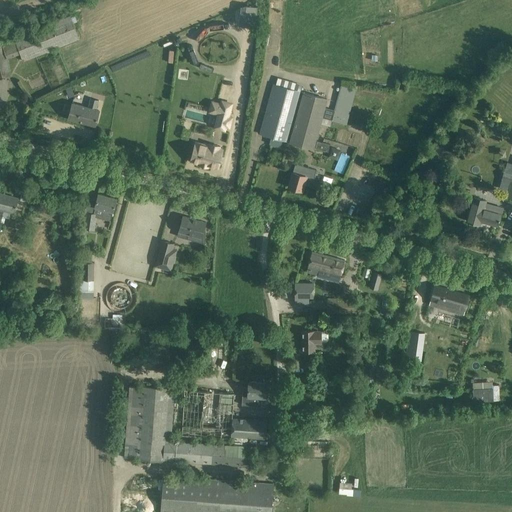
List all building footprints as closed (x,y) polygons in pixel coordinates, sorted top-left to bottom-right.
[(70,15),(15,37),(20,54),(23,61),(79,39),(70,15)] [(207,34),(216,27),(213,23),(204,30),(207,34)] [(380,48),(378,39),(363,41),(364,50),(380,48)] [(0,43),(0,78),(10,75),(2,43),(0,43)] [(149,48),(143,50),(147,60),(153,58),(149,48)] [(375,65),(376,56),(366,55),(365,65),(375,65)] [(111,91),(149,77),(143,58),(104,71),(111,91)] [(301,91),(273,84),(260,134),(287,141),(301,91)] [(435,86),(433,95),(443,97),(445,88),(435,86)] [(365,104),(368,90),(358,88),(355,102),(365,104)] [(303,92),(289,142),(294,143),(313,148),(316,139),(327,99),(307,93),(303,92)] [(72,103),(68,118),(95,125),(99,111),(96,110),(99,100),(90,98),(88,108),(72,103)] [(338,108),(350,112),(354,102),(341,98),(338,108)] [(226,120),(231,121),(231,118),(228,117),(231,106),(232,104),(222,101),(221,104),(212,102),(209,111),(210,112),(218,114),(218,115),(218,117),(226,120)] [(334,124),(343,127),(345,118),(336,115),(334,124)] [(330,144),(317,141),(315,149),(328,152),(330,144)] [(195,143),(190,161),(200,164),(200,165),(207,167),(208,166),(218,168),(223,150),(219,149),(219,146),(210,144),(209,146),(195,143)] [(447,149),(439,143),(426,158),(434,165),(447,149)] [(291,177),(289,187),(302,190),(305,181),(312,183),(316,170),(308,167),(295,164),(291,177)] [(14,213),(18,198),(0,193),(0,222),(0,223),(4,210),(14,213)] [(84,229),(94,231),(96,218),(96,217),(106,220),(110,221),(113,212),(114,208),(117,199),(98,194),(96,203),(95,207),(93,214),(86,213),(84,229)] [(467,221),(479,224),(480,220),(498,225),(501,213),(502,208),(486,204),(487,200),(472,196),(470,203),(472,203),(467,221)] [(180,219),(178,227),(179,228),(178,231),(188,234),(187,239),(205,244),(206,231),(204,231),(206,222),(183,216),(182,219),(180,219)] [(172,251),(173,245),(161,243),(155,269),(171,272),(175,252),(172,251)] [(345,260),(312,251),(306,272),(317,274),(319,270),(340,276),(345,260)] [(80,262),(80,280),(93,280),(94,263),(92,262),(92,253),(80,252),(80,262)] [(373,271),(371,280),(380,282),(382,273),(373,271)] [(313,298),(313,283),(295,283),(295,298),(313,298)] [(469,295),(434,285),(429,304),(464,314),(469,295)] [(356,299),(327,299),(326,313),(356,314),(356,299)] [(328,340),(328,333),(327,331),(314,331),(303,331),(303,351),(314,351),(314,342),(321,342),(326,342),(328,340)] [(363,369),(363,385),(373,385),(373,369),(363,369)] [(243,386),(241,405),(247,405),(269,407),(270,395),(265,394),(266,383),(249,381),(249,387),(243,386)] [(493,388),(473,389),(473,401),(494,401),(493,397),(499,397),(499,385),(493,385),(493,388)] [(129,386),(124,458),(137,459),(255,467),(256,448),(173,442),(173,439),(169,439),(174,389),(142,387),(129,386)] [(312,407),(292,409),(293,418),(313,416),(312,407)] [(232,418),(231,436),(256,438),(266,439),(267,421),(232,418)] [(324,423),(313,423),(314,434),(324,433),(324,423)] [(271,511),(273,484),(163,476),(160,511),(271,511)] [(354,495),(355,482),(340,481),(340,494),(354,495)]
